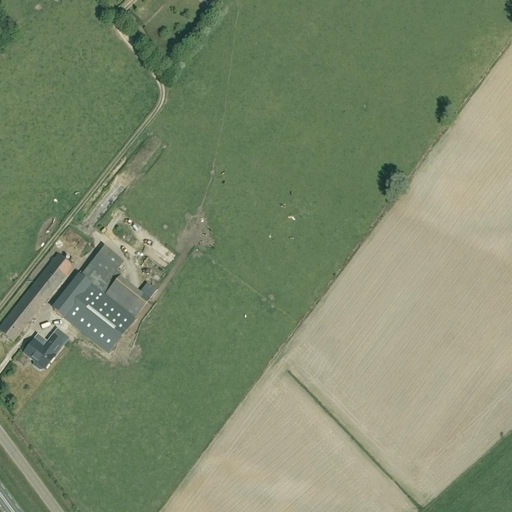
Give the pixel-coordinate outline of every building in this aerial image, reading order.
[(211,0),(202,0),(210,9),(216,5),(211,0)] [(128,169),(106,190),(113,197),(135,177),(128,169)] [(103,247),(97,256),(80,276),(78,275),(51,310),(64,320),(108,354),(136,320),(135,319),(150,301),(149,300),(156,291),(147,284),(140,293),(120,277),(121,275),(117,272),(124,264),(115,257),(103,247)] [(0,333),(12,343),(73,268),(58,256),(0,328),(0,333)] [(147,277),(144,281),(152,288),(155,283),(147,277)] [(34,341),(23,354),(35,363),(34,365),(34,367),(39,371),(41,371),(43,369),(44,370),(55,357),(52,356),(61,345),(68,335),(65,333),(63,334),(58,330),(52,338),(44,349),(34,341)]
